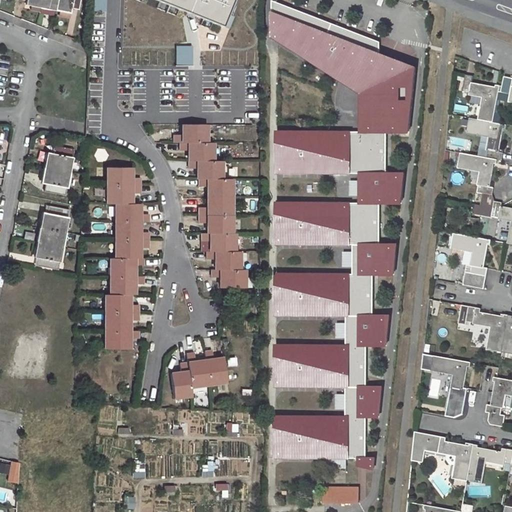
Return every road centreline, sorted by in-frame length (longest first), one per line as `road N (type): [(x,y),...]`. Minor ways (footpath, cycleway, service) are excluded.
road 1 (track): [(450,0),(395,511)]
road 2 (residential): [(26,116),(0,245)]
road 3 (residential): [(158,332),(186,331),(198,312),(172,238)]
